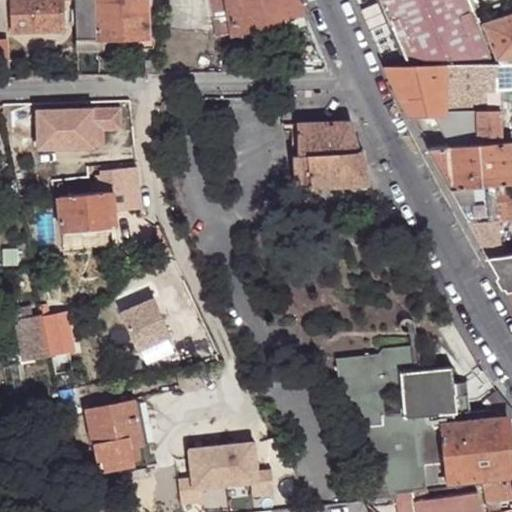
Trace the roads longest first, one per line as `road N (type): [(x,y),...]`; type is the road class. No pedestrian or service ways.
road 1 (residential): [(361,82),(0,90)]
road 2 (tertiary): [(361,82),(511,359)]
